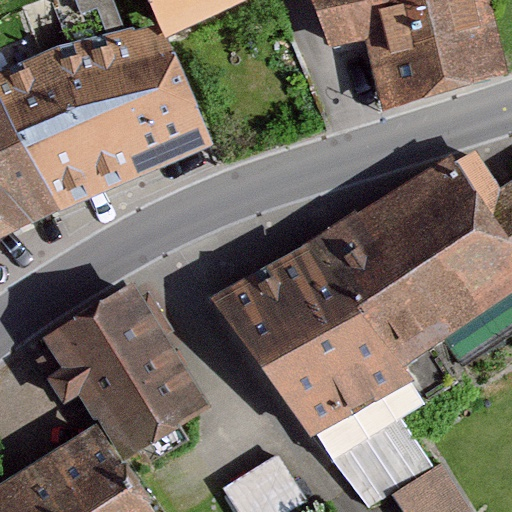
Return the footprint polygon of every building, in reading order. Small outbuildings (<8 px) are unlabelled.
[(252,0),(125,0),(141,42),(252,0)] [(492,87),(471,0),(293,0),(312,52),(352,38),(371,117),(492,87)] [(109,164),(178,134),(141,42),(134,30),(61,52),(109,164)] [(109,164),(61,52),(0,72),(0,152),(32,222),(115,179),(109,164)] [(0,237),(32,222),(0,152),(0,237)] [(511,286),(511,187),(482,207),(452,161),(221,299),(312,432),(321,427),(370,502),(392,490),(406,511),(468,511),(438,466),(431,470),(383,393),(408,379),(395,364),(511,286)] [(205,403),(132,289),(51,340),(68,368),(50,379),(62,398),(78,388),(102,428),(120,457),(205,403)] [(102,428),(0,488),(0,511),(152,511),(120,457),(102,428)] [(282,448),(226,483),(244,511),(293,511),(314,499),(282,448)]
